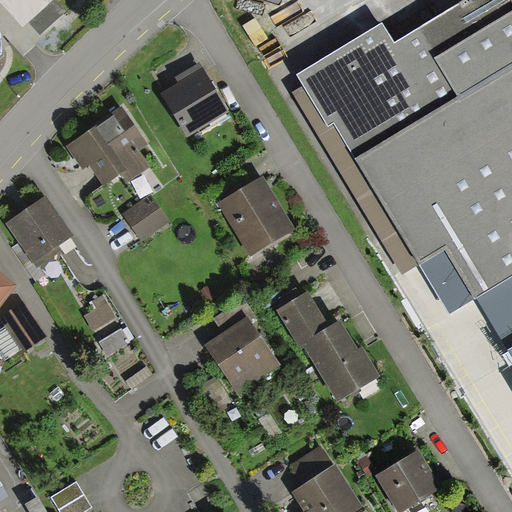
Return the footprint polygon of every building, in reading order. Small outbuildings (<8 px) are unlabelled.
[(0,0),(26,30),(30,27),(39,37),(62,16),(45,3),(46,0),(0,0)] [(381,27),(292,79),(324,132),(330,128),(410,263),(442,244),(475,300),(511,278),(511,0),(468,0),(469,2),(393,47),(381,27)] [(162,95),(188,139),(230,113),(204,71),(162,95)] [(151,146),(127,107),(67,147),(83,170),(90,165),(104,187),(128,172),(132,178),(150,167),(142,152),(151,146)] [(219,204),(250,258),(296,231),(264,177),(219,204)] [(142,241),(172,222),(153,195),(124,213),(142,241)] [(60,247),(75,237),(48,197),(6,225),(37,269),(64,252),(60,247)] [(0,309),(18,287),(0,271),(0,309)] [(306,345),(340,403),(382,378),(363,347),(360,350),(341,319),(329,326),(308,292),(278,311),(301,347),(306,345)] [(118,321),(104,297),(90,303),(95,311),(84,317),(94,333),(118,321)] [(0,321),(22,354),(48,337),(25,302),(0,318),(0,321)] [(223,334),(205,345),(238,396),(282,367),(242,303),(215,319),(223,334)] [(131,346),(121,330),(100,343),(108,358),(131,346)] [(139,352),(115,370),(131,392),(155,373),(139,352)] [(356,511),(364,507),(337,464),(334,465),(322,445),(291,464),(304,486),(292,493),(304,511),(356,511)] [(377,475),(398,511),(406,511),(444,490),(420,450),(377,475)] [(0,501),(10,496),(0,479),(0,501)] [(78,481),(52,497),(60,511),(86,511),(95,507),(78,481)]
